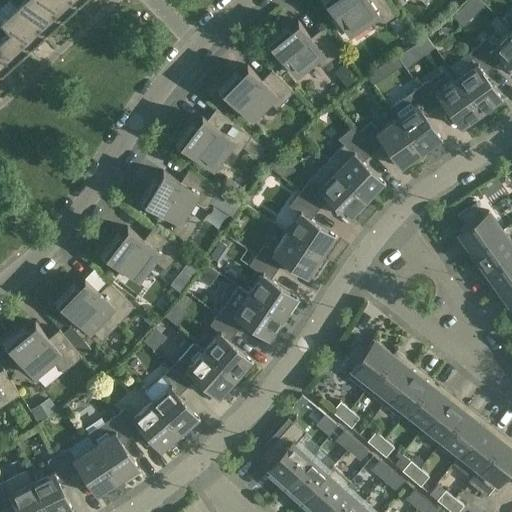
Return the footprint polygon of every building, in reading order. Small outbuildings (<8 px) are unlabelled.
[(39,0),(23,0),(16,6),(42,35),(58,21),(39,0)] [(68,0),(39,0),(58,21),(74,6),(68,0)] [(322,0),(336,20),(340,17),(350,31),(349,32),(350,34),(370,20),(375,28),(395,14),(385,0),(322,0)] [(26,50),(42,35),(16,6),(0,21),(0,22),(9,32),(10,31),(26,50)] [(403,25),(397,16),(389,22),(395,31),(403,25)] [(310,36),(298,20),(297,21),(299,24),(292,30),(287,24),(266,41),(282,61),(286,58),(297,71),(295,73),(296,74),(316,59),(322,66),(341,51),(321,27),(310,36)] [(485,37),(477,45),(494,64),(504,55),(511,62),(511,29),(495,46),(485,37)] [(9,32),(0,40),(0,73),(26,50),(10,31),(9,32)] [(494,64),(477,45),(468,53),(476,63),(456,77),(481,110),(486,106),(489,110),(503,100),(483,73),(494,64)] [(403,50),(397,54),(405,67),(411,62),(403,50)] [(396,54),(391,57),(397,67),(402,64),(396,54)] [(261,79),(247,64),(246,65),(249,68),(242,75),(237,69),(218,89),(236,107),(240,104),(252,116),(251,117),(252,118),(269,101),(276,107),(293,90),(271,69),(261,79)] [(481,110),(456,77),(437,91),(429,79),(419,86),(433,106),(443,99),(464,128),(478,118),(475,114),(481,110)] [(409,93),(389,107),(397,117),(420,150),(426,147),(428,150),(442,140),(423,113),(433,106),(419,86),(409,93)] [(251,135),(215,107),(207,118),(202,115),(201,116),(204,118),(198,125),(192,121),(176,142),(197,158),(200,154),(213,165),(212,166),(213,167),(228,148),(236,154),(251,135)] [(420,150),(397,117),(377,130),(370,120),(357,132),(373,151),(384,141),(403,168),(417,158),(415,154),(420,150)] [(373,151),(357,132),(352,126),(339,137),(344,143),(327,160),(366,198),(370,193),(374,196),(385,183),(362,161),(373,151)] [(310,177),(300,191),(319,206),(329,195),(352,218),(364,205),(361,202),(366,198),(327,160),(310,177)] [(154,177),(140,200),(162,214),(165,210),(180,219),(179,220),(180,221),(193,200),(205,208),(210,201),(234,215),(242,202),(218,187),(188,168),(180,180),(163,170),(162,171),(165,173),(161,181),(154,177)] [(227,177),(222,186),(234,194),(240,185),(227,177)] [(319,206),(300,191),(289,204),(299,211),(286,231),(321,254),(324,248),(328,250),(337,236),(310,218),(319,206)] [(472,251),(502,229),(488,210),(482,214),(474,203),(476,202),(476,201),(458,214),(467,226),(459,231),(458,229),(457,230),(472,251)] [(143,238),(127,226),(126,227),(129,229),(124,237),(118,232),(101,254),(122,270),(125,266),(139,276),(138,278),(139,279),(154,259),(165,268),(180,249),(152,227),(143,238)] [(481,272),(511,250),(511,243),(502,229),(472,251),(476,257),(472,260),(481,272)] [(321,254),(286,231),(273,251),(263,244),(256,254),(277,268),(284,258),(311,276),(320,262),(317,259),(321,254)] [(511,278),(511,250),(481,272),(490,285),(494,283),(498,288),(511,278)] [(270,279),(277,268),(256,254),(249,265),(261,273),(248,292),(282,316),(286,310),(289,312),(299,298),(270,279)] [(99,291),(84,277),(83,278),(86,280),(80,287),(74,282),(55,301),(74,320),(78,316),(90,328),(89,329),(90,331),(91,329),(102,339),(134,306),(109,281),(99,291)] [(511,306),(511,278),(498,288),(503,294),(499,297),(508,310),(511,306)] [(278,321),(282,316),(248,292),(238,285),(224,305),(217,314),(218,315),(237,330),(245,319),(272,338),(282,324),(278,321)] [(203,349),(234,377),(239,372),(242,375),(253,362),(229,340),(237,330),(218,315),(217,314),(210,324),(219,332),(203,349)] [(48,337),(35,321),(34,322),(36,325),(29,331),(24,325),(3,342),(20,363),(24,359),(35,373),(33,374),(34,375),(53,360),(63,371),(81,356),(59,328),(48,337)] [(346,374),(365,389),(393,353),(392,353),(373,337),(372,338),(374,340),(368,346),(356,337),(343,354),(344,355),(346,353),(356,362),(346,374)] [(203,349),(194,341),(178,359),(170,367),(188,385),(197,376),(221,398),(233,385),(230,382),(234,377),(203,349)] [(365,389),(383,403),(411,367),(406,363),(409,359),(395,349),(392,353),(393,353),(365,389)] [(0,369),(0,405),(19,393),(3,367),(0,369)] [(178,394),(188,385),(170,367),(161,375),(169,385),(152,400),(179,431),(184,427),(187,430),(200,419),(178,394)] [(411,367),(383,403),(402,418),(407,411),(406,411),(432,377),(420,368),(417,372),(411,367)] [(406,411),(407,411),(424,425),(447,395),(441,391),(444,387),(432,377),(406,411)] [(302,393),(293,403),(300,409),(308,399),(302,393)] [(447,395),(424,425),(442,439),(468,406),(455,396),(452,400),(447,395)] [(174,436),(179,431),(152,400),(134,415),(126,406),(116,413),(132,434),(142,425),(163,450),(176,439),(174,436)] [(341,418),(350,408),(340,400),(332,410),(341,418)] [(468,406),(442,439),(460,453),(483,424),(477,419),(480,415),(468,406)] [(359,417),(350,408),(341,418),(351,427),(359,417)] [(132,434),(116,413),(107,421),(87,434),(94,444),(117,479),(123,475),(125,478),(139,469),(121,442),(132,434)] [(296,416),(292,420),(288,416),(265,443),(269,446),(260,456),(271,465),(268,467),(286,483),(311,456),(294,440),(303,430),(293,421),(297,417),(296,416)] [(483,424),(460,453),(478,467),(504,434),(491,424),(488,428),(483,424)] [(338,437),(349,447),(356,439),(344,429),(338,437)] [(367,440),(376,448),(385,438),(375,430),(367,440)] [(511,440),(504,434),(478,467),(469,479),(487,494),(511,462),(511,440)] [(385,438),(376,448),(385,455),(394,445),(385,438)] [(356,439),(349,447),(361,456),(367,449),(356,439)] [(57,453),(70,475),(81,468),(99,495),(114,486),(111,482),(117,479),(94,444),(74,457),(68,447),(57,453)] [(58,481),(70,475),(57,453),(47,459),(52,470),(32,480),(31,480),(46,511),(70,511),(73,511),(58,481)] [(286,483),(302,498),(303,498),(328,471),(327,470),(311,456),(286,483)] [(384,476),(391,468),(379,459),(373,466),(384,476)] [(402,470),(411,477),(420,467),(410,460),(402,470)] [(315,509),(318,511),(321,511),(345,486),(345,487),(351,481),(332,464),(327,470),(328,471),(303,498),(302,498),(300,500),(313,511),(315,509)] [(420,467),(411,477),(420,485),(429,475),(420,467)] [(402,478),(391,468),(384,476),(396,486),(402,478)] [(46,511),(31,480),(32,480),(27,469),(0,481),(0,498),(4,508),(16,502),(20,511),(46,511)] [(321,511),(352,511),(362,501),(345,487),(345,486),(321,511)] [(408,496),(419,505),(426,498),(414,488),(408,496)] [(446,507),(454,497),(445,489),(437,499),(446,507)] [(457,511),(464,505),(454,497),(446,507),(452,511),(457,511)] [(426,498),(419,505),(427,511),(432,511),(437,507),(426,498)] [(373,511),(362,501),(352,511),(373,511)]
